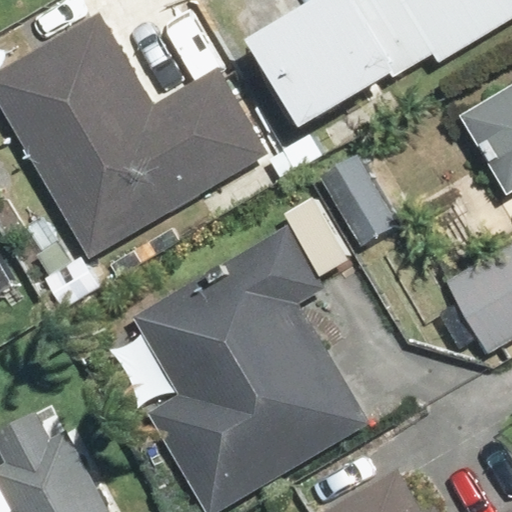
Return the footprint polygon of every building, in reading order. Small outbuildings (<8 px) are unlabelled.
[(511,26),(511,0),(360,0),(287,43),(337,129),(511,26)] [(121,6),(0,73),(0,79),(101,260),(285,157),(237,69),(175,104),(121,6)] [(511,95),(476,116),(511,182),(511,95)] [(373,154),(335,181),(379,244),(417,218),(373,154)] [(166,411),(224,511),(234,511),(385,425),(309,293),(334,278),(307,231),(150,322),(192,396),(166,411)] [(511,352),(511,254),(460,290),(506,357),(511,352)] [(151,511),(140,492),(108,511),(64,435),(3,471),(22,502),(3,511),(151,511)] [(448,511),(445,506),(436,511),(405,466),(335,511),(448,511)]
